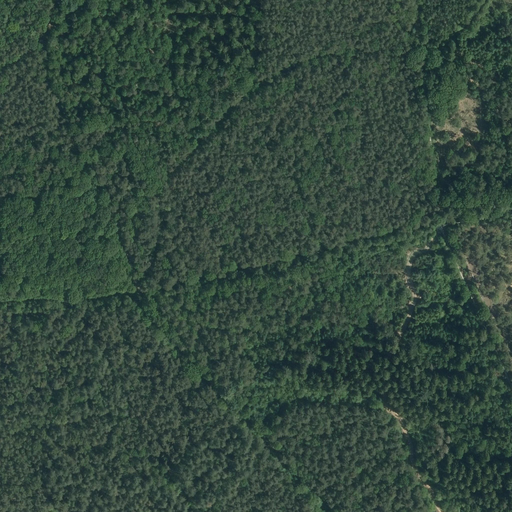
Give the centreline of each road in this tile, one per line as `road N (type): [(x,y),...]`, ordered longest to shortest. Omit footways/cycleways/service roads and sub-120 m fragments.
road 1 (track): [(232,404),(148,318),(138,291),(439,221)]
road 2 (track): [(114,220),(277,68),(339,50),(427,53)]
road 3 (track): [(86,294),(133,417),(171,473)]
road 4 (track): [(40,43),(114,220)]
road 5 (track): [(440,227),(511,375)]
road 6 (track): [(335,511),(232,404)]
road 7 (track): [(114,220),(138,291),(86,294)]
